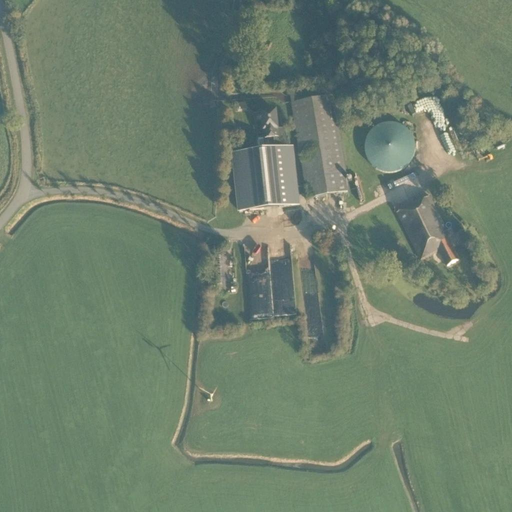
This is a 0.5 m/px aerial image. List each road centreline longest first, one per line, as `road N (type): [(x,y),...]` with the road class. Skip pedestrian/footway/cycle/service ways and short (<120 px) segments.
road 1 (unclassified): [(0,222),(23,192),(27,157),(0,7)]
road 2 (track): [(339,223),(367,313),(464,340)]
